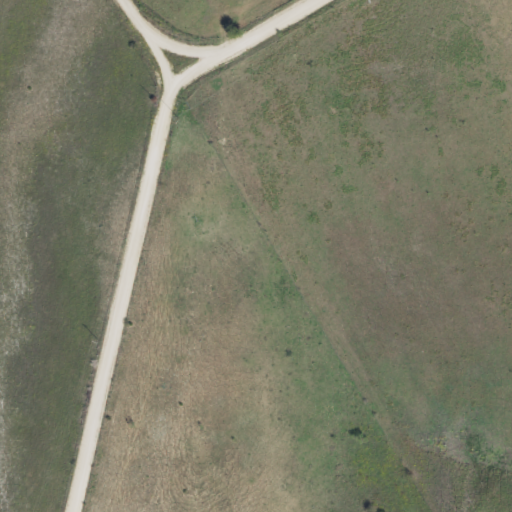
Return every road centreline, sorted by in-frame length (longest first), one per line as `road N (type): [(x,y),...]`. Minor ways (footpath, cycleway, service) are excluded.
road 1 (residential): [(67,511),(166,90)]
road 2 (residential): [(166,90),(316,0)]
